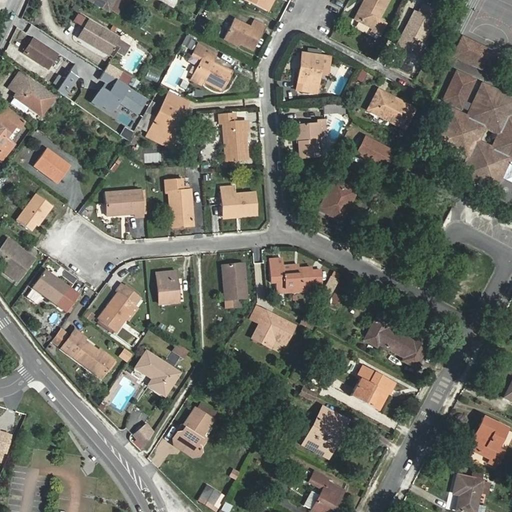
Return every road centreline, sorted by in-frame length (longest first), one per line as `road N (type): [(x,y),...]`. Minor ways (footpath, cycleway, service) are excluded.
road 1 (residential): [(281,228),(265,68),(303,0)]
road 2 (residential): [(473,329),(511,258),(455,226),(418,297)]
road 3 (residential): [(281,228),(88,249),(73,240)]
road 4 (residential): [(375,511),(473,329)]
road 5 (tertiary): [(159,511),(145,485),(37,365)]
road 6 (residential): [(418,297),(281,228)]
